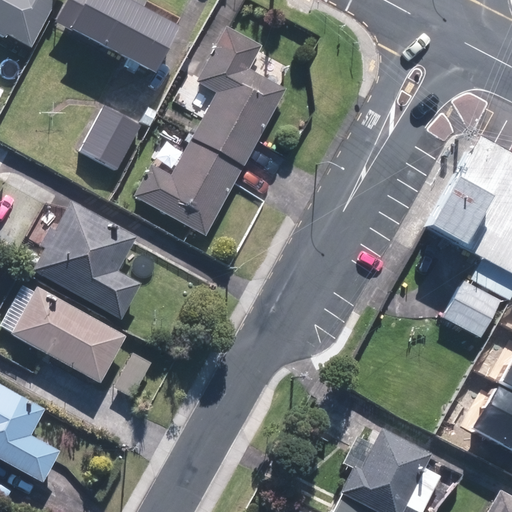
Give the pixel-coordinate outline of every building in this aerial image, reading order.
[(0,0),(0,34),(25,48),(51,0),(0,0)] [(126,0),(62,0),(52,20),(147,70),(172,24),(126,0)] [(199,237),(278,90),(243,71),(255,47),(221,29),(192,83),(212,93),(166,179),(146,168),(129,199),(199,237)] [(134,126),(100,108),(77,151),(111,169),(134,126)] [(511,160),(480,144),(434,231),(511,272),(511,160)] [(64,204),(26,273),(114,320),(132,286),(109,273),(128,238),(64,204)] [(474,338),(493,303),(458,284),(439,320),(474,338)] [(30,288),(4,335),(93,383),(119,337),(30,288)] [(511,364),(476,430),(511,450),(511,364)] [(0,464),(33,483),(51,450),(25,436),(39,410),(0,388),(0,464)] [(394,511),(423,457),(375,432),(354,471),(349,468),(327,511),(326,511),(394,511)] [(511,511),(511,504),(491,493),(480,511),(511,511)]
